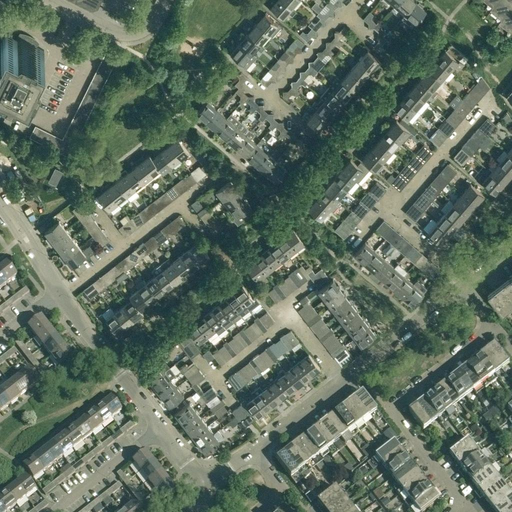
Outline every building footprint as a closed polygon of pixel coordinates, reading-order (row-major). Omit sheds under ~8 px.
[(296,12),(291,8),(281,0),(276,0),(276,1),(274,0),(273,0),(270,4),(272,5),(270,7),(283,18),(287,13),(291,17),(296,12)] [(400,0),(395,6),(405,15),(416,2),(412,0),(400,0)] [(490,11),(499,0),(482,0),(488,5),(489,3),(493,6),(489,11),(490,11)] [(498,24),(511,7),(511,1),(510,0),(509,2),(506,0),(499,0),(490,11),(496,17),(498,15),(502,19),(498,24)] [(405,15),(402,19),(412,28),(415,24),(426,11),(422,7),(423,6),(419,2),(417,4),(416,2),(405,15)] [(511,8),(511,7),(498,24),(505,29),(507,27),(511,31),(511,9),(511,8)] [(333,16),(333,12),(329,8),(324,13),(328,17),(333,16)] [(259,16),(256,20),(257,22),(256,23),(268,34),(272,37),(280,27),(277,24),(265,13),(261,18),(259,16)] [(324,26),(324,21),(320,18),(316,23),(320,27),(324,26)] [(371,20),(368,24),(368,28),(373,28),(376,24),(371,20)] [(316,31),(320,27),(316,23),(313,23),(311,21),(309,23),(308,25),(311,28),(316,31)] [(260,44),(268,34),(256,23),(253,27),(251,26),(247,30),(249,32),(247,33),(264,48),(260,44)] [(316,36),(316,31),(311,28),(307,33),(311,36),(316,36)] [(378,32),(378,37),(383,37),(386,33),(381,29),(378,32)] [(334,32),(335,37),(338,40),(343,35),(339,32),(334,32)] [(239,43),(256,58),(251,54),(256,48),(260,52),(264,48),(247,33),(244,37),(242,36),(238,40),(240,42),(239,43)] [(20,34),(19,36),(17,40),(5,34),(0,43),(3,44),(0,50),(0,75),(6,79),(4,81),(11,85),(12,82),(27,89),(32,81),(29,80),(33,72),(36,74),(39,67),(36,66),(44,50),(35,46),(37,43),(35,40),(31,37),(28,36),(26,35),(23,35),(20,34)] [(378,37),(378,42),(382,45),(387,40),(383,37),(378,37)] [(326,42),(326,47),(330,50),(334,45),(330,42),(326,42)] [(230,53),(240,62),(238,63),(245,69),(256,58),(239,43),(235,47),(233,46),(230,50),(231,52),(230,53)] [(301,48),(297,45),(293,50),(297,53),(301,53),(301,48)] [(445,50),(436,60),(449,71),(454,65),(459,69),(463,64),(459,60),(463,55),(451,45),(446,51),(445,50)] [(367,51),(359,61),(371,71),(374,67),(376,69),(380,65),(378,63),(380,61),(367,51)] [(317,52),(317,57),(321,60),(325,55),(322,52),(317,52)] [(105,54),(102,59),(113,65),(116,59),(105,54)] [(293,63),(292,58),(289,55),(284,60),(288,63),(293,63)] [(111,70),(113,65),(102,59),(99,65),(111,70)] [(441,81),(449,71),(436,60),(428,70),(441,81)] [(371,71),(359,61),(350,71),(362,81),(366,77),(367,79),(371,75),(369,73),(371,71)] [(308,62),(309,67),(312,70),(317,65),(313,62),(308,62)] [(99,65),(97,70),(108,76),(111,70),(99,65)] [(276,70),(279,73),(284,72),(284,68),(280,65),(276,70)] [(105,81),(108,76),(97,70),(94,75),(105,81)] [(432,91),(441,81),(428,70),(419,79),(432,91)] [(350,71),(341,81),(353,91),(357,87),(359,89),(363,85),(361,83),(362,81),(350,71)] [(472,75),(477,82),(482,78),(477,71),(472,75)] [(239,80),(242,83),(247,78),(239,72),(236,75),(240,79),(239,80)] [(300,72),(300,77),(304,80),(308,75),(304,72),(300,72)] [(275,82),(275,78),(271,74),(267,79),(271,83),(275,82)] [(94,75),(91,81),(103,87),(105,81),(94,75)] [(333,91),(345,101),(348,97),(350,99),(354,94),(352,93),(353,91),(341,81),(337,77),(328,87),(333,91)] [(419,79),(411,89),(424,100),(432,91),(419,79)] [(238,88),(243,88),(242,83),(239,80),(234,85),(238,88)] [(100,92),(103,87),(91,81),(89,86),(100,92)] [(291,82),(291,86),(295,90),(300,85),(296,81),(291,82)] [(480,98),(484,93),(475,85),(471,90),(480,98)] [(89,86),(86,92),(97,97),(100,92),(89,86)] [(345,101),(333,91),(328,87),(328,86),(319,96),(322,99),(336,111),(340,107),(342,109),(345,104),(343,103),(345,101)] [(243,88),(238,88),(238,89),(235,92),(240,96),(243,93),(243,88)] [(424,100),(411,89),(403,99),(415,110),(424,100)] [(291,95),(287,91),(282,92),(283,96),(287,100),(291,95)] [(97,97),(86,92),(83,97),(95,103),(97,97)] [(243,93),(240,96),(237,100),(242,104),(245,101),(248,97),(243,93)] [(204,101),(205,102),(196,113),(200,116),(198,118),(203,122),(204,120),(206,122),(216,109),(211,105),(215,100),(209,95),(204,101)] [(472,108),(476,103),(466,95),(462,100),(472,108)] [(83,97),(81,102),(92,108),(95,103),(83,97)] [(248,97),(245,101),(250,105),(253,101),(253,97),(248,97)] [(311,107),(315,111),(327,121),(331,117),(333,118),(337,114),(335,113),(336,111),(322,99),(317,104),(314,102),(311,107)] [(403,99),(394,108),(407,120),(415,110),(403,99)] [(78,108),(89,113),(92,108),(81,102),(78,108)] [(454,109),(463,117),(468,113),(458,104),(454,109)] [(263,105),(258,106),(255,109),(260,114),(263,110),(263,105)] [(78,108),(75,113),(87,119),(89,113),(78,108)] [(216,130),(227,118),(216,109),(206,122),(210,125),(208,127),(213,131),(214,129),(216,130)] [(315,111),(311,116),(306,112),(302,116),(307,121),(319,131),(323,127),(324,128),(328,124),(326,123),(327,121),(315,111)] [(73,118),(84,124),(87,119),(75,113),(73,118)] [(230,114),(227,118),(216,130),(220,134),(218,136),(222,139),(224,137),(226,139),(240,122),(230,114)] [(270,122),(273,119),(272,114),(268,114),(265,118),(270,122)] [(455,127),(459,122),(450,114),(445,119),(455,127)] [(73,118),(70,124),(81,130),(84,124),(73,118)] [(487,118),(482,123),(492,132),(496,127),(487,118)] [(396,120),(387,130),(400,142),(408,132),(396,120)] [(240,122),(226,139),(230,142),(228,144),(233,148),(234,146),(236,148),(246,135),(241,130),(245,126),(240,122)] [(282,122),(278,123),(275,126),(280,131),(283,127),(282,122)] [(79,135),(81,130),(70,124),(67,129),(79,135)] [(437,129),(447,137),(451,132),(441,124),(437,129)] [(35,126),(34,129),(29,138),(35,141),(40,129),(35,126)] [(487,137),(478,128),(474,133),(483,141),(487,137)] [(35,141),(40,143),(46,132),(40,129),(35,141)] [(67,129),(64,135),(76,140),(79,135),(67,129)] [(392,151),(400,142),(387,130),(379,140),(392,151)] [(250,131),(246,135),(236,148),(240,151),(238,153),(243,157),(244,155),(246,156),(256,144),(251,139),(254,135),(250,131)] [(292,131),(288,132),(284,135),(290,139),(293,136),(292,131)] [(46,132),(40,143),(45,146),(51,134),(46,132)] [(429,138),(438,147),(442,142),(433,133),(429,138)] [(45,146),(51,149),(56,137),(51,134),(45,146)] [(62,140),(74,145),(76,140),(64,135),(62,140)] [(169,145),(180,159),(189,152),(182,143),(185,141),(182,136),(178,139),(178,138),(169,145)] [(51,149),(56,151),(62,140),(56,137),(51,149)] [(469,138),(465,143),(475,151),(479,146),(469,138)] [(256,165),(266,152),(270,148),(260,140),(256,144),(246,156),(250,160),(248,161),(252,165),(254,164),(256,165)] [(302,140),(298,140),(294,144),(299,148),(303,144),(302,140)] [(371,150),(383,161),(392,151),(379,140),(371,150)] [(180,159),(169,145),(164,149),(162,146),(158,148),(171,166),(180,159)] [(171,166),(158,148),(154,151),(156,155),(152,158),(149,155),(160,170),(163,173),(171,166)] [(471,156),(461,148),(457,152),(466,161),(471,156)] [(371,150),(362,160),(375,171),(375,170),(378,172),(383,166),(381,164),(383,161),(371,150)] [(424,163),(428,158),(419,150),(415,154),(424,163)] [(276,161),(266,152),(256,165),(259,168),(258,170),(262,174),(264,172),(266,174),(276,161)] [(511,174),(511,173),(511,157),(507,153),(499,163),(511,174)] [(160,170),(149,155),(144,159),(142,156),(138,159),(151,177),(160,170)] [(280,157),(276,161),(266,174),(270,177),(268,179),(272,182),(274,181),(276,182),(286,170),(281,165),(284,161),(280,157)] [(151,177),(138,159),(134,162),(137,165),(132,169),(143,183),(151,177)] [(342,169),(354,180),(358,183),(369,170),(360,162),(357,166),(350,159),(342,169)] [(406,164),(416,172),(420,168),(410,159),(406,164)] [(206,163),(200,167),(204,171),(210,167),(206,163)] [(503,184),(511,174),(499,163),(490,172),(503,184)] [(456,173),(447,164),(443,169),(452,177),(456,173)] [(206,174),(204,171),(200,167),(199,165),(196,168),(202,177),(206,174)] [(55,168),(48,181),(55,185),(62,172),(55,168)] [(143,183),(132,169),(127,172),(125,169),(121,172),(134,190),(143,183)] [(342,169),(333,179),(346,190),(354,180),(342,169)] [(398,174),(408,182),(412,177),(402,169),(398,174)] [(134,190),(121,172),(117,175),(120,178),(115,182),(126,196),(134,190)] [(490,172),(485,179),(481,175),(477,179),(494,194),(503,184),(490,172)] [(438,174),(434,179),(443,187),(448,182),(438,174)] [(185,176),(182,179),(189,187),(192,185),(185,176)] [(185,190),(189,187),(182,179),(179,182),(185,190)] [(325,188),(338,199),(346,190),(333,179),(325,188)] [(389,183),(391,185),(399,192),(403,187),(394,179),(389,183)] [(222,199),(240,186),(237,182),(234,185),(230,180),(216,191),(222,199)] [(126,196),(115,182),(110,186),(108,182),(104,185),(118,203),(126,196)] [(430,184),(425,189),(435,197),(439,192),(430,184)] [(470,184),(461,194),(474,205),(483,196),(470,184)] [(118,203),(104,185),(100,188),(102,192),(98,195),(109,210),(118,203)] [(240,186),(222,199),(229,208),(243,197),(240,192),(243,190),(240,186)] [(368,192),(377,200),(381,195),(372,187),(368,192)] [(325,188),(316,198),(329,209),(333,212),(338,206),(339,207),(342,204),(338,199),(325,188)] [(171,201),(175,198),(168,190),(164,192),(171,201)] [(171,201),(164,192),(161,195),(168,204),(171,201)] [(421,193),(417,198),(427,207),(431,202),(421,193)] [(466,215),(474,205),(461,194),(453,204),(466,215)] [(243,197),(229,208),(236,217),(245,210),(247,214),(252,210),(249,206),(250,206),(243,197)] [(359,202),(369,210),(373,205),(363,197),(359,202)] [(321,219),(329,209),(316,198),(308,208),(321,219)] [(151,203),(147,206),(154,214),(158,212),(151,203)] [(413,203),(409,208),(418,216),(423,211),(413,203)] [(458,225),(466,215),(453,204),(445,213),(458,225)] [(154,214),(147,206),(144,208),(151,217),(154,214)] [(360,219),(364,214),(355,206),(351,211),(360,219)] [(206,207),(197,213),(200,217),(209,210),(206,207)] [(79,219),(88,212),(85,209),(76,216),(79,219)] [(200,217),(202,220),(211,213),(209,210),(200,217)] [(90,216),(88,212),(79,219),(81,223),(90,216)] [(449,234),(458,225),(445,213),(436,223),(449,234)] [(137,228),(140,225),(134,216),(130,219),(137,228)] [(342,221),(352,229),(356,224),(347,216),(342,221)] [(127,222),(134,231),(137,228),(130,219),(127,222)] [(172,220),(169,223),(176,232),(179,229),(172,220)] [(48,243),(65,230),(59,221),(44,232),(48,237),(45,239),(48,243)] [(169,223),(166,225),(173,234),(176,232),(169,223)] [(428,233),(441,244),(449,234),(436,223),(428,233)] [(220,224),(211,231),(214,235),(222,227),(220,224)] [(393,229),(388,225),(380,235),(385,239),(393,229)] [(92,236),(101,229),(98,226),(89,233),(92,236)] [(334,231),(343,239),(348,234),(338,226),(334,231)] [(290,231),(285,235),(296,250),(304,244),(293,229),(292,229),(291,228),(289,230),(290,231)] [(104,233),(101,229),(92,236),(95,240),(104,233)] [(72,238),(65,230),(48,243),(51,247),(54,245),(58,249),(72,238)] [(403,238),(398,233),(390,243),(395,247),(403,238)] [(152,236),(159,245),(162,242),(155,234),(152,236)] [(289,256),(296,250),(285,235),(284,234),(281,236),(282,237),(277,241),(289,256)] [(152,236),(148,239),(155,248),(159,245),(152,236)] [(58,257),(61,260),(79,247),(72,238),(58,249),(61,254),(58,257)] [(281,262),(289,256),(277,241),(276,240),(274,242),(274,243),(269,247),(281,262)] [(198,242),(189,249),(203,266),(207,263),(204,260),(209,256),(198,242)] [(365,242),(354,255),(363,264),(375,251),(365,242)] [(413,246),(408,242),(400,251),(404,256),(413,246)] [(82,251),(79,247),(61,260),(64,265),(67,262),(71,267),(85,256),(86,258),(94,252),(89,246),(82,251)] [(281,262),(269,247),(268,246),(266,248),(266,249),(261,253),(273,268),(281,262)] [(138,247),(135,250),(141,258),(145,256),(138,247)] [(181,255),(192,269),(197,266),(199,269),(203,266),(189,249),(181,255)] [(135,250),(131,252),(138,261),(141,258),(135,250)] [(422,255),(418,250),(409,260),(414,264),(422,255)] [(375,251),(363,264),(373,272),(384,259),(375,251)] [(273,268),(261,253),(261,252),(258,254),(259,255),(254,259),(265,274),(273,268)] [(192,269),(181,255),(172,262),(186,279),(190,276),(187,273),(192,269)] [(257,280),(265,274),(254,259),(253,259),(253,258),(250,260),(251,261),(246,265),(257,280)] [(384,259),(373,272),(383,280),(394,267),(384,259)] [(432,263),(427,259),(419,268),(424,272),(432,263)] [(118,263),(124,272),(128,269),(121,260),(118,263)] [(186,279),(172,262),(164,269),(174,283),(179,279),(182,282),(186,279)] [(6,263),(0,267),(0,274),(7,284),(17,276),(6,263)] [(118,263),(114,266),(121,274),(124,272),(118,263)] [(383,280),(392,289),(404,276),(407,271),(398,263),(394,267),(383,280)] [(158,273),(155,275),(168,293),(172,290),(170,286),(174,283),(164,269),(163,269),(159,265),(155,269),(158,273)] [(442,271),(437,267),(429,277),(433,281),(442,271)] [(310,277),(310,278),(317,287),(328,279),(321,269),(315,274),(310,277)] [(288,275),(293,281),(297,278),(292,272),(288,275)] [(110,283),(104,274),(100,277),(107,285),(110,283)] [(155,275),(146,282),(157,297),(162,293),(164,296),(168,293),(155,275)] [(392,289),(402,297),(413,284),(404,276),(392,289)] [(100,277),(97,279),(104,288),(107,285),(100,277)] [(293,281),(297,287),(301,284),(297,278),(293,281)] [(324,299),(339,287),(338,285),(337,285),(333,280),(318,292),(324,299)] [(412,306),(423,293),(426,289),(416,280),(413,284),(402,297),(412,306)] [(511,298),(511,283),(509,280),(502,285),(511,298)] [(138,289),(151,306),(155,303),(153,300),(157,297),(146,282),(138,289)] [(277,293),(281,290),(276,284),(273,287),(277,293)] [(239,287),(234,291),(250,311),(259,303),(255,297),(253,299),(242,285),(241,285),(239,286),(239,287)] [(511,298),(502,285),(495,291),(508,308),(511,304),(511,298)] [(87,287),(83,290),(90,299),(93,296),(87,287)] [(340,287),(339,287),(324,299),(330,307),(346,295),(344,292),(343,293),(339,288),(340,287)] [(29,292),(26,288),(19,293),(22,298),(29,292)] [(151,306),(138,289),(129,296),(140,310),(145,307),(147,309),(151,306)] [(282,299),(286,296),(281,290),(277,293),(282,299)] [(231,293),(227,297),(242,317),(250,311),(234,291),(233,291),(231,292),(231,293)] [(501,313),(508,308),(495,291),(487,296),(501,313)] [(346,295),(330,307),(336,315),(351,303),(352,303),(350,300),(349,301),(345,296),(346,295)] [(12,305),(19,300),(16,296),(9,301),(12,305)] [(140,310),(129,296),(120,302),(123,306),(136,323),(140,320),(138,317),(143,313),(140,310)] [(308,300),(305,296),(300,301),(302,305),(308,300)] [(234,323),(242,317),(227,297),(226,297),(225,297),(223,298),(224,299),(219,303),(234,323)] [(0,310),(2,313),(9,307),(6,303),(0,307),(0,310)] [(216,305),(211,309),(226,329),(234,323),(219,303),(218,303),(215,304),(216,305)] [(351,303),(336,315),(342,323),(357,311),(358,310),(356,308),(355,309),(351,303)] [(123,306),(114,313),(125,327),(130,323),(132,326),(136,323),(123,306)] [(218,335),(226,329),(211,309),(210,309),(207,311),(208,311),(203,315),(218,335)] [(357,311),(342,323),(348,330),(363,319),(364,318),(362,316),(361,316),(357,311)] [(125,327),(114,313),(105,319),(112,328),(109,331),(112,335),(116,333),(125,327)] [(318,313),(313,318),(316,322),(321,317),(318,313)] [(200,317),(195,321),(207,336),(210,341),(218,335),(203,315),(202,315),(200,316),(200,317)] [(28,327),(35,337),(49,327),(49,325),(49,324),(48,323),(48,322),(47,321),(46,320),(45,320),(45,319),(44,319),(43,319),(41,317),(28,327)] [(254,320),(258,326),(262,323),(258,317),(254,320)] [(313,318),(307,322),(310,326),(316,322),(313,318)] [(363,319),(348,330),(354,338),(369,327),(370,326),(368,324),(367,324),(363,319)] [(199,342),(207,336),(195,321),(194,321),(192,323),(183,330),(187,335),(191,340),(194,344),(198,341),(199,342)] [(267,329),(262,323),(258,326),(263,332),(267,329)] [(49,327),(35,337),(43,347),(56,336),(49,327)] [(373,332),(369,327),(354,338),(350,341),(353,345),(357,342),(360,346),(375,335),(375,334),(375,333),(374,331),(373,332)] [(331,328),(324,333),(327,337),(334,332),(331,328)] [(238,332),(243,338),(247,335),(242,329),(238,332)] [(324,333),(318,338),(322,342),(327,337),(324,333)] [(280,337),(284,344),(288,341),(283,334),(280,337)] [(180,341),(184,346),(186,344),(191,340),(187,335),(180,341)] [(243,338),(248,344),(251,341),(247,335),(243,338)] [(43,347),(50,356),(64,346),(56,336),(43,347)] [(14,342),(17,346),(20,350),(24,346),(18,339),(14,342)] [(200,351),(194,344),(191,340),(186,344),(195,355),(200,351)] [(228,350),(231,347),(227,341),(223,344),(228,350)] [(293,347),(288,341),(284,344),(289,350),(293,347)] [(190,359),(195,355),(186,344),(182,348),(190,359)] [(343,344),(337,349),(340,353),(346,348),(343,344)] [(72,356),(64,346),(50,356),(58,367),(72,356)] [(264,349),(269,356),(273,353),(268,346),(264,349)] [(495,346),(488,352),(501,369),(508,363),(495,346)] [(228,350),(232,356),(236,353),(231,347),(228,350)] [(27,359),(31,356),(26,349),(22,352),(27,359)] [(337,349),(330,353),(334,357),(340,353),(337,349)] [(11,350),(4,356),(7,360),(14,355),(11,350)] [(501,369),(488,352),(480,357),(494,375),(501,369)] [(211,353),(205,358),(208,362),(212,359),(214,357),(211,353)] [(278,359),(273,353),(269,356),(274,362),(278,359)] [(301,360),(312,375),(313,376),(315,374),(315,373),(320,369),(308,354),(301,360)] [(480,357),(473,363),(486,380),(490,385),(497,379),(494,375),(480,357)] [(35,369),(39,366),(34,358),(29,362),(35,369)] [(257,365),(253,358),(249,361),(254,368),(257,365)] [(293,366),(304,381),(305,382),(308,380),(307,379),(312,375),(301,360),(293,366)] [(150,383),(165,371),(159,363),(144,375),(143,376),(145,378),(146,377),(150,383)] [(486,380),(473,363),(466,369),(479,386),(483,390),(490,385),(486,380)] [(185,364),(179,369),(182,373),(188,368),(185,364)] [(257,365),(254,368),(258,374),(262,371),(257,365)] [(285,372),(297,387),(297,388),(300,386),(299,385),(304,381),(293,366),(285,372)] [(19,376),(30,389),(40,381),(29,368),(19,376)] [(37,372),(43,379),(47,376),(41,368),(37,372)] [(152,385),(156,390),(171,379),(175,375),(169,368),(165,371),(150,383),(149,383),(151,386),(152,385)] [(479,386),(466,369),(459,374),(472,391),(476,396),(483,390),(479,386)] [(233,373),(238,379),(242,377),(237,370),(233,373)] [(277,378),(289,393),(290,394),(292,392),(292,391),(297,387),(285,372),(277,378)] [(237,390),(243,385),(238,379),(233,373),(227,378),(237,390)] [(472,391),(459,374),(452,380),(465,397),(472,391)] [(19,376),(10,383),(20,397),(30,389),(19,376)] [(247,383),(242,377),(238,379),(243,385),(247,383)] [(270,384),(281,399),(282,400),(284,398),(284,397),(289,393),(277,378),(270,384)] [(171,379),(156,390),(155,391),(157,394),(158,393),(162,398),(177,386),(171,379)] [(452,380),(445,385),(458,402),(465,397),(452,380)] [(200,388),(197,384),(195,382),(191,385),(196,391),(200,388)] [(0,391),(10,404),(20,397),(10,383),(0,390),(0,391)] [(262,390),(274,405),(274,406),(277,404),(276,403),(281,399),(270,384),(262,390)] [(451,408),(458,402),(445,385),(438,391),(451,408)] [(177,386),(162,398),(161,399),(163,401),(164,401),(168,406),(183,394),(177,386)] [(204,394),(202,396),(206,402),(217,394),(211,386),(203,392),(204,394)] [(274,405),(262,390),(259,386),(251,393),(254,396),(266,411),(266,412),(269,410),(268,409),(274,405)] [(203,392),(200,388),(196,391),(201,397),(202,396),(204,394),(203,392)] [(10,404),(0,391),(0,411),(0,412),(10,404)] [(438,391),(430,397),(447,418),(454,413),(451,408),(438,391)] [(376,410),(363,394),(355,399),(368,416),(369,416),(375,424),(382,418),(376,410)] [(241,404),(250,416),(254,421),(258,417),(259,418),(261,416),(261,415),(266,411),(254,396),(246,402),(244,399),(240,402),(241,404)] [(121,411),(111,397),(101,405),(112,418),(121,411)] [(447,418),(430,397),(423,402),(436,419),(440,424),(447,418)] [(222,399),(216,404),(219,408),(225,403),(222,399)] [(348,405),(361,422),(368,416),(355,399),(348,405)] [(502,400),(496,405),(500,410),(506,405),(502,400)] [(180,422),(196,410),(189,402),(174,414),(175,414),(174,415),(176,417),(177,417),(180,422)] [(423,402),(416,408),(429,425),(436,419),(423,402)] [(213,413),(219,408),(216,404),(210,409),(213,413)] [(250,416),(241,404),(236,408),(245,419),(250,416)] [(101,405),(91,412),(102,426),(112,418),(101,405)] [(341,411),(354,428),(361,422),(348,405),(341,411)] [(489,412),(493,418),(500,413),(495,407),(489,412)] [(245,419),(236,408),(232,412),(240,423),(245,419)] [(422,430),(429,425),(416,408),(409,413),(422,430)] [(202,418),(196,410),(180,422),(181,422),(180,423),(182,425),(183,425),(187,429),(202,418)] [(334,416),(347,433),(354,428),(341,411),(334,416)] [(102,426),(91,412),(82,420),(92,434),(102,426)] [(327,422),(340,439),(347,433),(334,416),(327,422)] [(235,417),(228,423),(232,428),(239,422),(235,417)] [(208,426),(202,418),(187,429),(187,430),(186,430),(188,433),(189,432),(193,437),(208,426)] [(82,420),(72,428),(82,441),(92,434),(82,420)] [(134,426),(130,422),(123,428),(127,432),(134,426)] [(320,427),(333,444),(340,439),(327,422),(320,427)] [(214,433),(208,426),(193,437),(192,438),(194,441),(195,440),(199,445),(214,433)] [(333,444),(320,427),(312,433),(325,450),(326,449),(332,457),(339,452),(333,444)] [(82,441),(72,428),(62,436),(72,449),(82,441)] [(117,440),(124,434),(120,430),(114,435),(117,440)] [(389,441),(396,436),(390,430),(384,435),(389,441)] [(214,433),(199,445),(198,446),(200,448),(201,448),(205,453),(223,439),(217,431),(214,433)] [(305,438),(318,455),(321,459),(328,453),(325,450),(312,433),(305,438)] [(461,435),(453,441),(458,446),(465,440),(461,435)] [(62,436),(52,443),(62,457),(72,449),(62,436)] [(107,447),(114,442),(111,438),(104,443),(107,447)] [(305,438),(298,444),(311,461),(318,455),(305,438)] [(455,462),(472,448),(467,441),(450,454),(455,462)] [(52,443),(42,451),(53,464),(62,457),(52,443)] [(311,461),(298,444),(291,449),(304,466),(311,461)] [(381,464),(398,451),(393,444),(376,457),(381,464)] [(97,455),(104,449),(101,445),(94,451),(97,455)] [(369,446),(362,451),(367,457),(373,452),(369,446)] [(478,456),(472,448),(455,462),(461,469),(478,456)] [(291,449),(284,455),(297,472),(303,480),(310,474),(304,466),(291,449)] [(43,472),(53,464),(42,451),(33,458),(43,472)] [(132,462),(140,471),(153,461),(146,451),(132,462)] [(404,458),(398,451),(381,464),(387,471),(404,458)] [(87,463),(94,457),(91,453),(84,458),(87,463)] [(290,477),(297,472),(284,455),(277,460),(290,477)] [(461,469),(467,476),(484,463),(478,456),(461,469)] [(33,479),(43,472),(33,458),(23,466),(33,479)] [(409,465),(404,458),(387,471),(393,478),(409,465)] [(488,459),(484,463),(467,476),(472,483),(489,470),(494,466),(488,459)] [(78,470),(85,465),(81,460),(74,466),(78,470)] [(161,471),(153,461),(140,471),(147,481),(161,471)] [(409,465),(393,478),(398,485),(415,472),(409,465)] [(64,474),(68,478),(75,472),(71,468),(64,474)] [(472,483),(478,490),(495,477),(489,470),(472,483)] [(169,481),(161,471),(147,481),(155,491),(169,481)] [(415,472),(398,485),(404,493),(421,479),(415,472)] [(495,477),(478,490),(483,497),(500,484),(505,480),(499,473),(495,477)] [(119,477),(121,480),(124,484),(128,481),(123,474),(119,477)] [(26,476),(16,484),(26,497),(36,489),(26,476)] [(58,485),(65,480),(62,476),(55,481),(58,485)] [(421,479),(404,493),(399,497),(404,504),(409,500),(426,486),(421,479)] [(365,488),(360,480),(355,484),(360,492),(365,488)] [(177,491),(169,481),(155,491),(163,501),(177,491)] [(45,489),(48,493),(55,487),(52,483),(45,489)] [(131,483),(126,487),(132,494),(136,491),(131,483)] [(16,505),(26,497),(16,484),(6,492),(16,505)] [(506,491),(500,484),(483,497),(489,504),(506,491)] [(115,485),(108,491),(112,495),(119,489),(115,485)] [(432,494),(426,486),(409,500),(415,507),(432,494)] [(378,488),(373,492),(379,500),(384,496),(378,488)] [(323,509),(340,496),(334,489),(317,502),(323,509)] [(305,496),(310,503),(317,498),(312,491),(305,496)] [(495,511),(511,499),(506,491),(489,504),(495,511)] [(0,504),(5,511),(6,511),(16,505),(6,492),(0,496),(0,504)] [(106,493),(98,498),(102,502),(109,497),(106,493)] [(139,504),(144,500),(138,493),(134,496),(139,504)] [(415,507),(418,511),(424,511),(438,501),(432,494),(415,507)] [(334,511),(345,503),(340,496),(323,509),(325,511),(334,511)] [(511,499),(495,511),(494,511),(508,511),(511,509),(511,499)] [(99,505),(96,500),(89,506),(92,510),(99,505)] [(48,505),(45,501),(37,507),(41,511),(48,505)] [(124,510),(125,511),(141,511),(134,502),(124,510)] [(348,511),(351,510),(345,503),(334,511),(348,511)]
